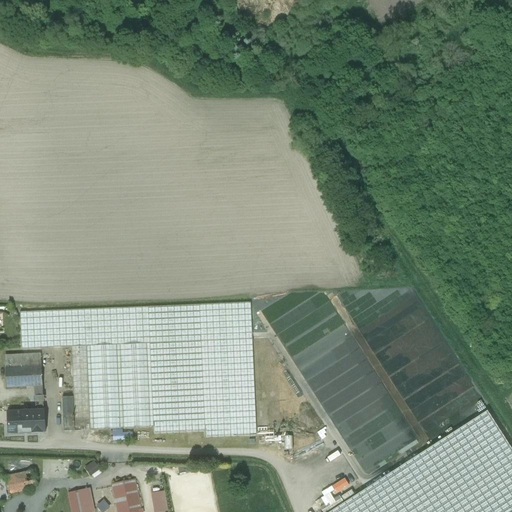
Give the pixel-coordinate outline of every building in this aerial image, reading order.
[(250,304),(135,308),(136,345),(146,345),(150,344),(200,343),(225,342),(251,341),(250,304)] [(312,307),(304,320),(298,309),(296,313),(286,312),(286,318),(290,325),(284,328),(284,331),(279,329),(280,330),(275,327),(330,428),(358,379),(373,371),(359,345),(333,345),(337,343),(337,333),(335,334),(327,330),(330,324),(323,324),(317,315),(318,314),(316,309),(312,307)] [(135,308),(21,312),(22,350),(71,349),(71,347),(87,347),(90,347),(117,346),(120,346),(136,345),(135,308)] [(251,341),(225,342),(229,437),(255,437),(251,341)] [(225,342),(200,343),(204,432),(204,438),(229,437),(225,342)] [(200,343),(150,344),(153,434),(204,432),(200,343)] [(136,345),(120,346),(123,431),(149,430),(146,345),(136,345)] [(117,346),(90,347),(93,432),(120,431),(117,346)] [(87,347),(71,347),(71,349),(73,398),(74,422),(75,422),(75,432),(90,431),(90,422),(91,422),(87,347)] [(5,369),(42,368),(41,354),(4,356),(5,369)] [(34,387),(43,387),(42,368),(5,369),(6,389),(34,387)] [(34,397),(43,396),(43,387),(34,387),(34,397)] [(43,396),(34,397),(35,412),(22,412),(23,425),(27,425),(28,433),(45,432),(44,411),(46,411),(46,409),(44,410),(43,396)] [(74,422),(73,398),(62,398),(64,432),(75,432),(75,422),(74,422)] [(22,412),(7,413),(7,425),(8,434),(28,433),(27,425),(23,425),(22,412)] [(508,511),(511,510),(511,451),(486,412),(330,511),(508,511)] [(95,461),(84,466),(90,476),(100,471),(95,461)] [(24,465),(0,470),(2,478),(5,477),(25,473),(24,465)] [(25,473),(5,477),(8,492),(24,489),(36,487),(34,477),(33,471),(25,473)] [(261,472),(248,476),(250,483),(263,479),(261,472)] [(2,478),(0,478),(0,500),(2,500),(9,499),(9,495),(8,492),(5,477),(2,478)] [(139,511),(133,478),(111,482),(117,511),(139,511)] [(92,486),(83,488),(87,511),(110,511),(105,483),(92,486)] [(84,511),(80,488),(76,489),(67,491),(70,511),(84,511)] [(323,511),(344,502),(341,496),(321,506),(323,511)]
